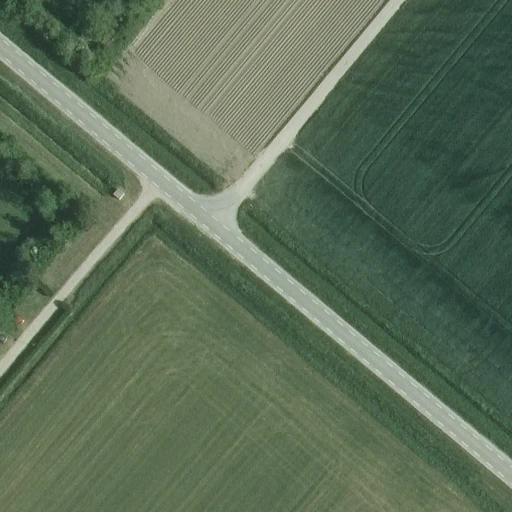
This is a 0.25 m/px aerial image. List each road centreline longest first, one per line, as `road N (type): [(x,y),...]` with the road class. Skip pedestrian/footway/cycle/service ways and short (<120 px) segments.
road 1 (tertiary): [(511,475),(214,224)]
road 2 (unclassified): [(214,224),(400,0)]
road 3 (tertiary): [(214,224),(0,46)]
